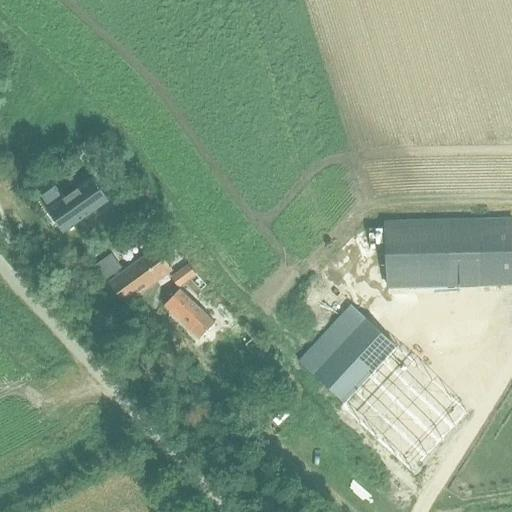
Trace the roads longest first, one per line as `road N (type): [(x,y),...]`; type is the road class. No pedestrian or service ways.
road 1 (tertiary): [(228,511),(0,262)]
road 2 (unknown): [(280,446),(385,312)]
